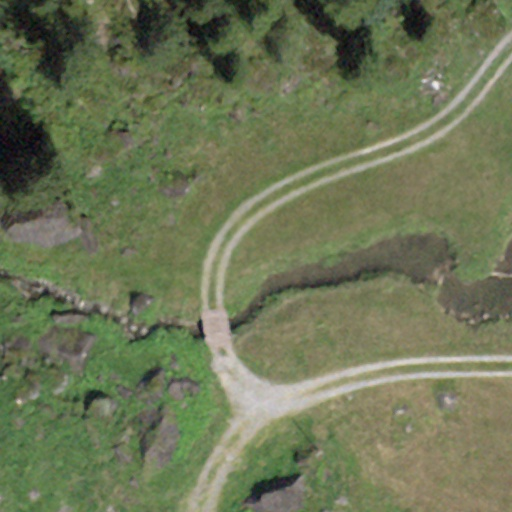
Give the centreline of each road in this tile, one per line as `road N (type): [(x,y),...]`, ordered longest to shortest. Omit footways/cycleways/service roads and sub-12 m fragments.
road 1 (track): [(511,364),(373,373),(259,402),(217,344),(212,311),(222,245),(246,215),(293,186),(430,130),(476,92),(511,47)]
road 2 (track): [(259,402),(200,511)]
